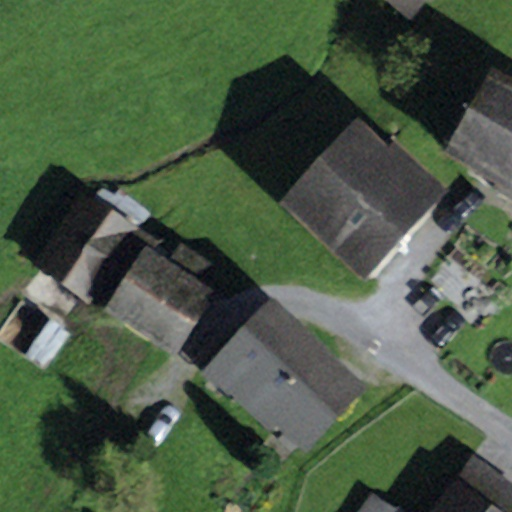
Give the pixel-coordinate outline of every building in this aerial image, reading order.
[(395,0),(409,11),(418,0),(395,0)] [(511,97),(490,85),(452,154),(501,182),(511,187),(511,97)] [(358,135),(290,208),(361,274),(429,201),(404,177),(413,168),(394,150),(385,160),(358,135)] [(511,202),(511,187),(501,182),(495,193),(511,202)] [(37,265),(161,346),(211,271),(180,250),(166,270),(146,257),(153,246),(84,199),(37,265)] [(271,414),(304,444),(353,392),(270,315),(212,377),(263,424),(271,414)] [(511,511),(511,489),(473,463),(455,488),(489,511),(511,511)] [(489,511),(455,488),(437,511),(489,511)] [(384,511),(370,502),(363,511),(384,511)]
